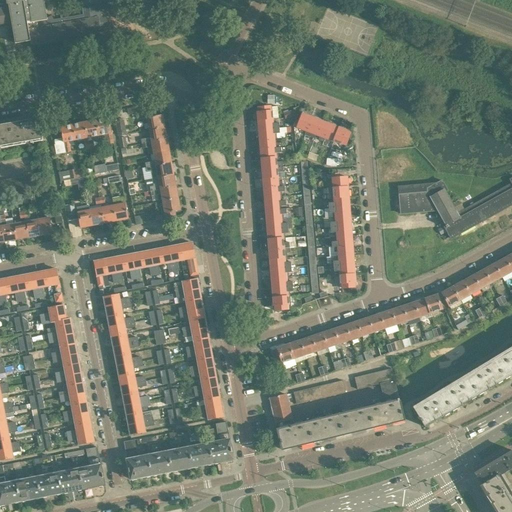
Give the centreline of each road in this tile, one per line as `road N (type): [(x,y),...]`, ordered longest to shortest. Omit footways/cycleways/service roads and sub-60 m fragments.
road 1 (residential): [(379,297),(363,115),(247,73),(235,93),(254,339)]
road 2 (residential): [(511,393),(428,437),(252,473)]
road 3 (residential): [(123,502),(73,254)]
road 4 (residential): [(0,106),(145,87),(176,94)]
road 5 (secondary): [(420,455),(330,481),(272,486)]
road 6 (residential): [(207,229),(190,137),(194,104),(176,94)]
road 7 (residential): [(379,297),(511,238)]
road 8 (residential): [(73,254),(207,229)]
road 9 (residential): [(252,473),(123,502)]
road 10 (residential): [(254,339),(379,297)]
road 11 (residential): [(252,473),(229,347)]
road 12 (residential): [(229,347),(207,229)]
